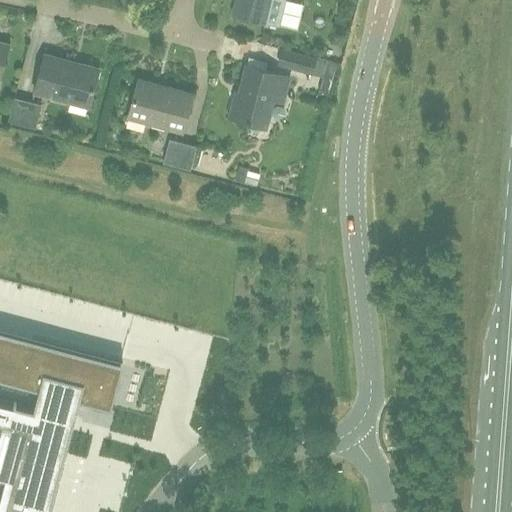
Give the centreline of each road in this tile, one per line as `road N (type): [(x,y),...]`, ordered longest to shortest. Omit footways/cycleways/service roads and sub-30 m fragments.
road 1 (tertiary): [(350,434),(370,398),(353,231),(354,129),(385,0)]
road 2 (unknown): [(0,369),(261,444)]
road 3 (tertiary): [(350,434),(213,451),(155,511)]
road 4 (residential): [(23,0),(177,33)]
